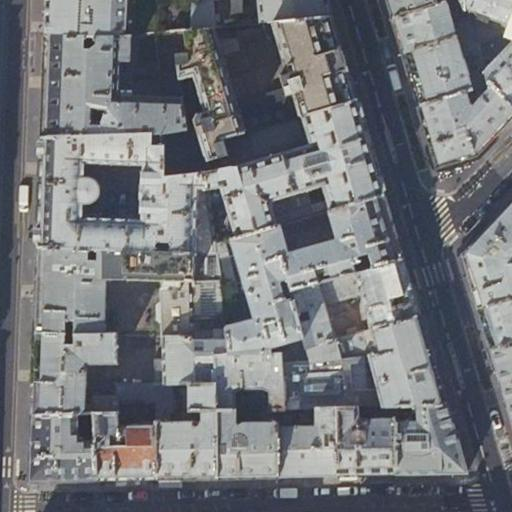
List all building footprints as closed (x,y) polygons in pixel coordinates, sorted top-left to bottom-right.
[(163,33),(164,0),(47,0),(46,35),(117,37),(119,37),(123,36),(156,34),(163,33)] [(218,0),(193,0),(193,30),(215,28),(221,28),(218,0)] [(259,0),(262,23),(264,23),(332,15),(327,0),(259,0)] [(458,0),(388,0),(392,9),(394,17),(458,0)] [(460,9),(466,7),(464,0),(458,0),(394,17),(398,32),(404,52),(474,32),(470,19),(453,25),(449,8),(458,5),(460,9)] [(511,0),(464,0),(466,7),(470,19),(474,32),(477,42),(509,34),(511,24),(511,0)] [(355,92),(332,15),(264,23),(269,38),(277,36),(289,73),(281,75),(284,88),(267,93),(268,99),(239,109),(215,28),(193,30),(175,32),(182,80),(195,77),(205,111),(199,114),(195,120),(210,172),(232,167),(224,138),(357,100),(355,92)] [(123,95),(121,95),(123,36),(119,37),(117,37),(46,35),(45,79),(43,137),(166,133),(188,128),(182,80),(175,32),(163,33),(156,34),(161,68),(167,72),(168,97),(133,95),(133,91),(124,91),(123,95)] [(490,85),(486,73),(482,59),(477,42),(474,32),(404,52),(412,79),(420,105),(475,89),(483,87),(490,85)] [(511,36),(509,34),(477,42),(482,59),(489,57),(495,63),(486,73),(490,85),(511,106),(511,36)] [(511,116),(511,106),(490,85),(483,87),(489,92),(474,107),(471,106),(468,96),(476,94),(475,89),(420,105),(429,135),(438,165),(476,154),(496,134),(511,116)] [(281,225),(329,211),(385,194),(373,153),(367,134),(357,100),(224,138),(232,167),(210,172),(206,172),(208,188),(222,187),(237,237),(281,225)] [(206,172),(166,177),(166,133),(43,137),(41,186),(39,247),(217,253),(216,243),(208,188),(206,172)] [(385,194),(329,211),(337,240),(290,254),(281,225),(237,237),(232,239),(255,319),(227,328),(231,355),(274,354),(271,348),(304,338),(300,322),(297,313),(294,300),(284,303),(277,276),(285,273),(285,274),(287,274),(292,291),(404,258),(387,201),(385,194)] [(511,203),(486,231),(463,255),(470,275),(479,308),(511,298),(511,203)] [(216,243),(217,253),(218,260),(230,257),(226,241),(216,243)] [(218,260),(217,253),(39,247),(37,290),(36,333),(68,334),(76,334),(105,335),(107,279),(162,281),(162,289),(161,289),(162,337),(164,337),(195,335),(195,320),(226,317),(218,260)] [(404,258),(292,291),(294,300),(297,313),(303,312),(309,317),(309,319),(300,322),(304,338),(306,348),(337,339),(327,305),(362,295),(371,329),(421,315),(419,310),(404,258)] [(511,298),(479,308),(481,315),(491,348),(511,342),(511,298)] [(421,315),(371,329),(337,339),(306,348),(309,361),(282,364),(284,409),(337,408),(357,407),(377,407),(394,406),(447,405),(437,371),(421,315)] [(227,328),(226,317),(195,320),(195,335),(164,337),(165,384),(172,384),(189,383),(216,383),(216,355),(231,355),(227,328)] [(67,348),(68,334),(36,333),(34,373),(33,414),(97,413),(118,412),(118,403),(118,396),(94,396),(94,405),(87,405),(88,363),(118,364),(118,335),(105,335),(76,334),(76,348),(67,348)] [(511,342),(491,348),(505,394),(511,418),(511,342)] [(274,354),(231,355),(216,355),(216,383),(218,477),(244,477),(278,476),(277,423),(255,423),(255,404),(241,404),(240,418),(236,418),(236,393),(242,389),(263,389),(270,390),(270,407),(273,410),(277,411),(277,409),(284,409),(282,364),(281,354),(274,354)] [(218,477),(216,383),(189,383),(190,412),(202,412),(202,422),(170,423),(170,413),(173,413),(172,384),(165,384),(157,384),(157,402),(157,423),(158,479),(184,478),(218,477)] [(118,385),(118,396),(118,403),(157,402),(157,384),(118,385)] [(447,405),(394,406),(395,474),(424,473),(467,472),(455,430),(447,405)] [(394,406),(377,407),(378,420),(361,420),(357,416),(357,407),(337,408),(338,475),(366,474),(395,474),(394,406)] [(337,408),(284,409),(277,409),(277,411),(277,423),(278,476),(307,476),(338,475),(337,408)] [(119,413),(118,412),(97,413),(97,419),(97,441),(98,480),(126,479),(158,479),(157,423),(128,424),(128,428),(122,429),(119,424),(119,413)] [(97,419),(97,413),(33,414),(32,445),(30,482),(64,481),(98,480),(97,441),(88,441),(84,439),(79,438),(80,419),(97,419)]
